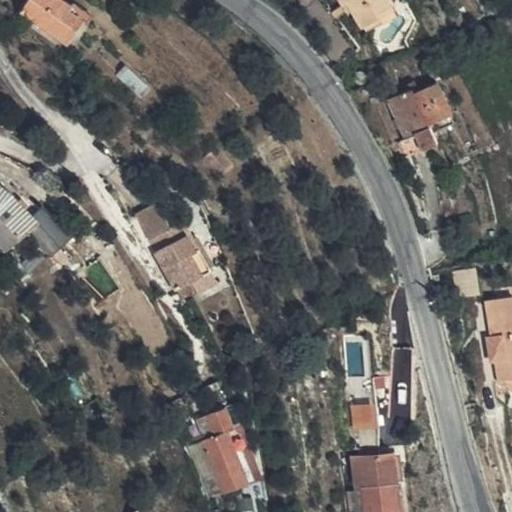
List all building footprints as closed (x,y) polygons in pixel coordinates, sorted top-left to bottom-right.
[(74,6),(66,0),(30,0),(23,11),(69,43),(86,19),(72,9),(74,6)] [(341,0),(345,6),(350,3),(365,27),(396,7),(391,0),(341,0)] [(149,91),(126,64),(115,73),(138,100),(149,91)] [(415,93),(420,90),(416,81),(400,88),(403,94),(413,89),(415,93)] [(423,151),(428,149),(439,143),(430,124),(452,114),(437,83),(420,90),(415,93),(413,89),(403,94),(388,101),(406,140),(415,135),(423,151)] [(405,159),(423,151),(415,135),(406,140),(398,143),(405,159)] [(13,194),(0,183),(0,241),(7,250),(40,222),(13,194)] [(177,291),(192,282),(212,270),(185,220),(171,227),(158,203),(137,214),(156,248),(154,250),(177,291)] [(212,270),(192,282),(198,292),(218,281),(212,270)] [(511,296),(485,302),(498,382),(511,379),(511,296)] [(378,428),(373,379),(352,381),(358,432),(378,428)] [(184,398),(168,406),(172,414),(187,406),(184,398)] [(206,439),(227,492),(249,483),(228,432),(235,428),(227,407),(198,419),(206,439)] [(228,432),(249,483),(255,480),(235,428),(228,432)] [(378,428),(358,432),(358,459),(378,457),(378,428)] [(188,447),(208,499),(227,492),(206,439),(188,447)] [(363,511),(401,511),(394,455),(378,457),(358,459),(353,460),(356,492),(361,492),(363,511)] [(349,511),(363,511),(361,492),(356,492),(348,494),(349,511)]
